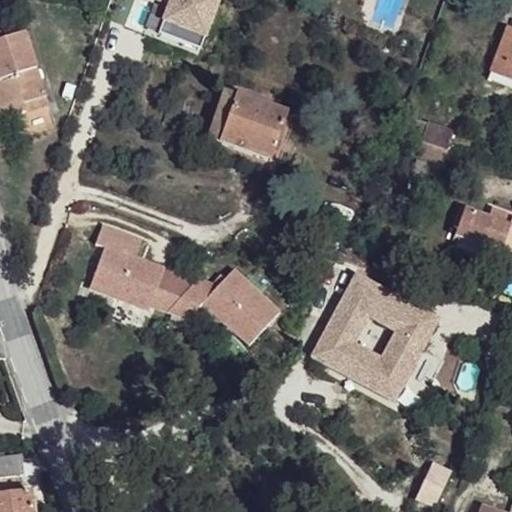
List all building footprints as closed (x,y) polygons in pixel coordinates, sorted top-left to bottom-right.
[(221,1),(217,0),(147,0),(171,8),(160,38),(202,53),(221,1)] [(0,25),(0,102),(3,102),(9,120),(25,114),(23,106),(47,99),(25,33),(11,37),(6,23),(0,25)] [(511,30),(507,29),(491,72),(511,81),(511,30)] [(220,143),(238,96),(225,92),(207,139),(220,143)] [(288,114),(238,96),(220,143),(271,160),(288,114)] [(49,106),(47,99),(23,106),(25,114),(49,106)] [(3,102),(0,102),(0,114),(2,122),(9,120),(3,102)] [(374,110),(368,129),(390,136),(397,118),(374,110)] [(421,122),(413,142),(447,153),(454,133),(421,122)] [(360,143),(355,159),(375,166),(378,157),(371,154),(373,147),(360,143)] [(465,209),(455,237),(502,255),(504,247),(511,249),(511,215),(492,209),(488,218),(465,209)] [(69,241),(79,244),(66,281),(95,291),(94,294),(125,305),(129,294),(139,264),(109,253),(102,251),(108,233),(75,222),(69,241)] [(102,251),(109,253),(115,235),(108,233),(102,251)] [(188,281),(139,264),(129,294),(163,306),(188,281)] [(188,281),(163,306),(183,315),(201,296),(223,317),(220,320),(243,343),(274,312),(229,268),(212,285),(192,276),(188,281)] [(358,278),(308,360),(389,409),(438,326),(358,278)] [(21,455),(0,457),(0,479),(23,477),(21,455)] [(434,466),(415,500),(432,511),(452,477),(434,466)] [(0,511),(33,511),(31,493),(0,496),(0,511)]
